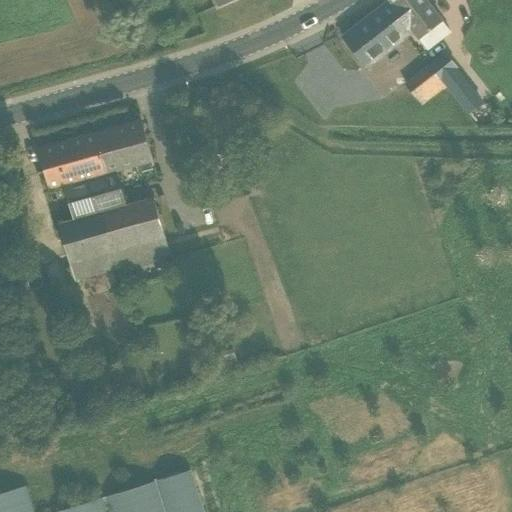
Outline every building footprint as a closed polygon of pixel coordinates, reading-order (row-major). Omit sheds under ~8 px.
[(367,65),(412,31),(389,0),(344,35),(367,65)] [(388,0),(389,0),(419,38),(442,20),(425,0),(388,0)] [(408,84),(423,104),(456,77),(441,58),(408,84)] [(95,133),(106,174),(136,166),(138,174),(155,169),(153,161),(154,161),(142,120),(95,133)] [(76,280),(115,270),(99,214),(110,210),(106,198),(110,191),(106,174),(95,133),(39,149),(50,189),(51,189),(51,190),(65,186),(74,218),(60,222),(60,224),(72,267),(76,280)] [(6,158),(0,159),(0,178),(12,174),(6,158)] [(110,210),(99,214),(115,270),(171,254),(154,198),(137,203),(127,206),(110,210)] [(222,352),(226,366),(238,363),(233,348),(222,352)] [(115,388),(101,393),(107,410),(121,405),(115,388)] [(165,511),(155,480),(110,494),(102,497),(105,506),(112,504),(115,511),(165,511)] [(34,511),(29,492),(27,485),(0,493),(0,511),(34,511)] [(102,497),(53,511),(106,511),(105,506),(102,497)]
